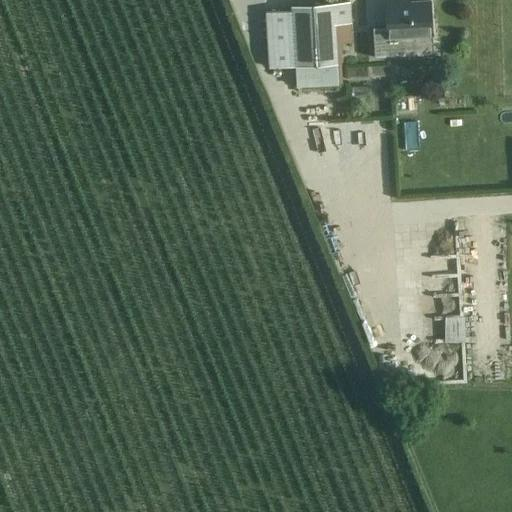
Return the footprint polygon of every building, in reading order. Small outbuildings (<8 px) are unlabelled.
[(401,0),(385,0),(387,36),(415,35),(415,39),(433,37),(430,0),(426,0),(402,1),(401,0)] [(292,4),(292,8),(296,65),(337,63),(336,42),(351,41),(350,22),(351,22),(349,1),(292,4)] [(296,65),(292,8),(266,10),(270,67),(296,65)] [(393,59),(394,39),(383,39),(382,59),(393,59)] [(338,87),(337,63),(296,65),(297,90),(338,87)]
